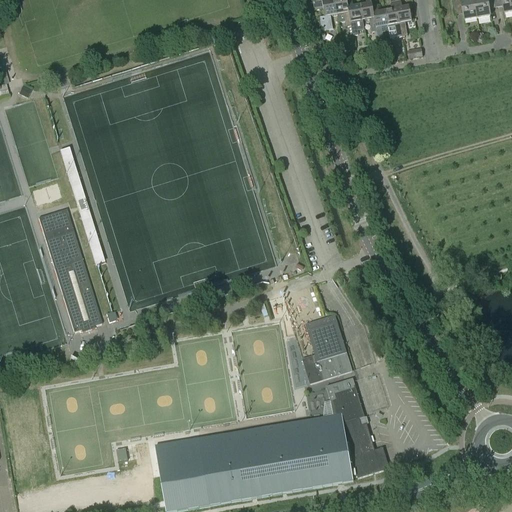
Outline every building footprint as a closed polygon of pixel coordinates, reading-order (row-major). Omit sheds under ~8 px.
[(326,0),(311,0),(313,11),(323,10),(324,18),(319,19),(322,33),(332,31),(330,18),(336,17),(334,2),(327,3),(326,0)] [(340,0),(340,1),(334,2),(336,17),(338,24),(344,23),(345,28),(350,27),(351,27),(346,3),(347,3),(346,0),(340,0)] [(364,0),(366,6),(359,7),(362,22),(369,21),(371,34),(376,33),(372,9),(372,7),(370,0),(364,0)] [(459,0),(451,0),(454,12),(461,10),(463,23),(477,20),(473,1),(465,3),(465,1),(460,1),(459,0)] [(472,0),(473,1),(477,20),(489,18),(486,0),(472,0)] [(511,0),(493,0),(494,4),(501,3),(503,15),(511,13),(511,0)] [(347,3),(346,3),(351,27),(350,27),(352,37),(358,36),(357,32),(363,31),(362,22),(359,7),(353,8),(352,2),(347,3)] [(401,4),(395,5),(402,38),(407,37),(404,24),(411,23),(409,8),(402,9),(401,4)] [(391,11),(385,13),(387,27),(394,26),(396,39),(402,38),(395,5),(390,6),(391,11)] [(372,9),(376,33),(378,42),(383,41),(382,34),(388,33),(387,27),(385,13),(378,14),(377,8),(372,9)] [(420,51),(407,53),(408,61),(422,59),(420,51)] [(0,97),(8,96),(6,86),(4,86),(3,81),(1,81),(0,76),(0,97)] [(70,150),(61,153),(96,267),(105,264),(70,150)] [(8,199),(22,194),(14,170),(0,174),(8,199)] [(61,188),(31,197),(33,202),(39,201),(41,209),(65,202),(61,188)] [(66,211),(37,220),(54,272),(73,334),(81,332),(81,334),(95,330),(94,328),(102,325),(73,233),(66,211)] [(112,314),(106,316),(109,325),(114,323),(112,314)] [(315,357),(302,361),(310,386),(351,373),(334,318),(306,326),(315,357)] [(352,380),(326,388),(326,389),(328,396),(330,403),(335,401),(339,415),(334,416),(334,420),(341,419),(342,419),(343,425),(363,418),(363,419),(364,419),(353,383),(352,380)] [(335,401),(330,403),(333,416),(334,416),(339,415),(335,401)] [(333,416),(198,440),(201,457),(208,499),(209,509),(210,509),(210,508),(261,499),(353,483),(352,480),(357,478),(354,470),(366,466),(363,456),(374,452),(372,444),(366,425),(365,425),(363,419),(363,418),(343,425),(342,419),(341,419),(334,420),(334,416),(333,416)] [(366,466),(354,470),(357,478),(357,480),(373,475),(389,470),(386,462),(383,449),(376,451),(374,452),(363,456),(366,466)]
